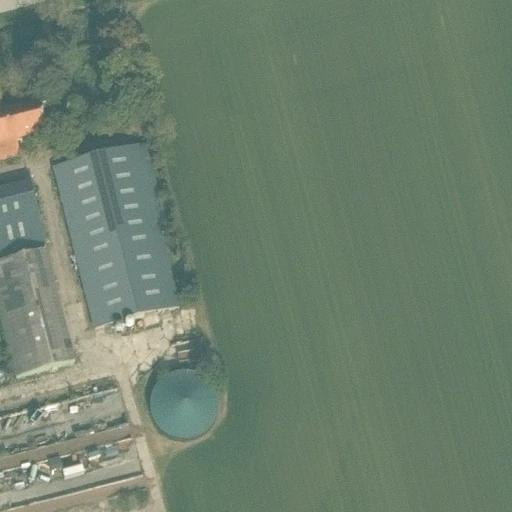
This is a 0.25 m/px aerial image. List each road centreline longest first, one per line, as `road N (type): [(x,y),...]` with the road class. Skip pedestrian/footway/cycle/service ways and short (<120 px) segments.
road 1 (track): [(160,511),(122,365),(0,395)]
road 2 (track): [(35,169),(88,373)]
